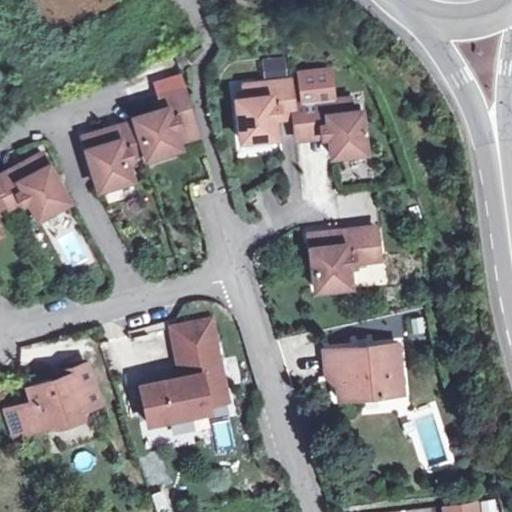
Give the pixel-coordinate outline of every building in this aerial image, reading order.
[(262,58),(264,77),(286,75),(284,55),(262,58)] [(349,98),(292,105),(289,79),(244,85),(245,98),(236,99),(241,140),(274,136),(273,124),(272,119),(279,118),(278,115),(293,114),(294,122),(296,136),(322,133),(322,136),(328,135),(331,155),(365,151),(360,111),(351,112),(349,98)] [(97,146),(93,134),(73,140),(89,191),(122,181),(115,160),(135,153),(137,159),(169,149),(167,143),(187,136),(173,91),(150,98),(154,111),(124,120),(126,124),(102,131),(106,143),(97,146)] [(273,124),(294,122),(293,114),(278,115),(279,118),(272,119),(273,124)] [(102,131),(93,134),(97,146),(106,143),(102,131)] [(0,208),(18,199),(28,218),(58,203),(32,156),(0,173),(0,208)] [(330,232),(309,234),(315,288),(349,285),(346,264),(353,263),(353,261),(378,258),(375,227),(340,231),(341,244),(332,245),(330,232)] [(340,231),(330,232),(332,245),(341,244),(340,231)] [(171,327),(174,342),(213,334),(211,319),(171,327)] [(224,389),(213,334),(174,342),(181,376),(140,385),(147,422),(209,410),(208,406),(205,393),(220,390),(224,389)] [(390,341),(316,351),(319,377),(329,375),(331,399),(396,392),(390,341)] [(53,378),(28,387),(32,401),(19,405),(27,431),(50,424),(56,425),(81,417),(79,409),(99,402),(85,362),(64,369),(66,374),(53,378)] [(52,374),(53,378),(66,374),(64,369),(52,374)] [(205,393),(208,406),(223,402),(227,402),(224,389),(220,390),(205,393)] [(227,420),(213,423),(219,449),(233,446),(227,420)] [(151,493),(158,511),(168,511),(175,510),(166,487),(151,493)] [(472,511),(471,502),(439,505),(439,511),(472,511)]
